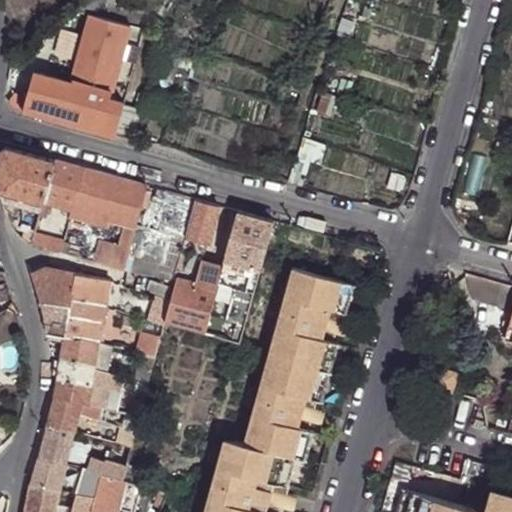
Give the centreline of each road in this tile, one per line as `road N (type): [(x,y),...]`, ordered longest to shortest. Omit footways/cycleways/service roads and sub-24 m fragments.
road 1 (unclassified): [(0,124),(422,242)]
road 2 (residential): [(348,511),(422,242)]
road 3 (residential): [(422,242),(492,0)]
road 4 (unclassified): [(0,219),(39,376),(25,449)]
